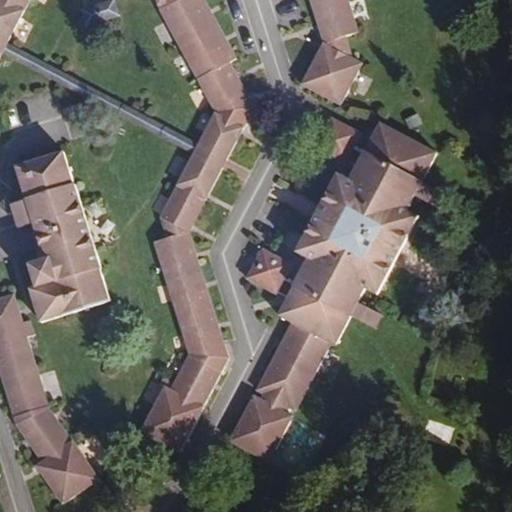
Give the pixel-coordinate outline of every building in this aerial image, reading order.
[(5,36),(23,0),(0,0),(0,44),(1,43),(5,36)] [(111,0),(89,0),(82,2),(86,15),(114,6),(111,0)] [(158,384),(138,421),(178,443),(202,397),(200,396),(226,349),(187,224),(187,221),(252,100),(229,57),(229,55),(235,51),(207,0),(156,0),(157,1),(213,102),(212,105),(195,137),(192,144),(158,206),(159,210),(165,229),(152,234),(186,343),(186,345),(169,379),(158,373),(153,381),(158,384)] [(309,0),(320,35),(299,75),(337,96),(360,55),(350,49),(343,29),(356,25),(347,0),(309,0)] [(195,137),(5,36),(1,43),(192,144),(195,137)] [(293,400),(328,334),(332,336),(363,280),(375,285),(391,255),(386,253),(395,236),(399,238),(415,207),(404,201),(434,144),(377,113),(359,149),(347,144),(354,130),(325,115),(313,139),(342,154),(343,153),(354,158),(347,170),(335,165),(326,182),(333,186),(310,229),(304,226),(295,243),(305,248),(290,278),(278,272),(285,258),(256,243),(243,270),(272,285),(273,283),(284,289),(275,306),(289,313),(281,328),(288,330),(281,344),(274,341),(268,354),(273,357),(267,370),(261,367),(254,381),(260,383),(257,390),(254,396),(247,392),(226,431),(265,452),(289,407),(283,404),(287,398),(293,400)] [(107,292),(98,260),(100,259),(94,242),(84,245),(68,195),(79,192),(73,175),(72,176),(62,144),(16,159),(25,191),(33,216),(43,250),(28,255),(35,278),(28,281),(39,313),(107,292)] [(310,229),(333,186),(326,182),(304,226),(310,229)] [(33,216),(25,191),(9,196),(17,220),(33,216)] [(94,242),(79,192),(68,195),(84,245),(94,242)] [(35,457),(61,495),(97,469),(71,431),(69,432),(47,400),(12,285),(0,289),(0,367),(15,416),(34,444),(34,446),(25,452),(30,460),(35,457)] [(281,344),(288,330),(281,328),(274,341),(281,344)] [(267,370),(273,357),(268,354),(261,367),(267,370)] [(254,396),(257,390),(250,387),(247,392),(254,396)]
